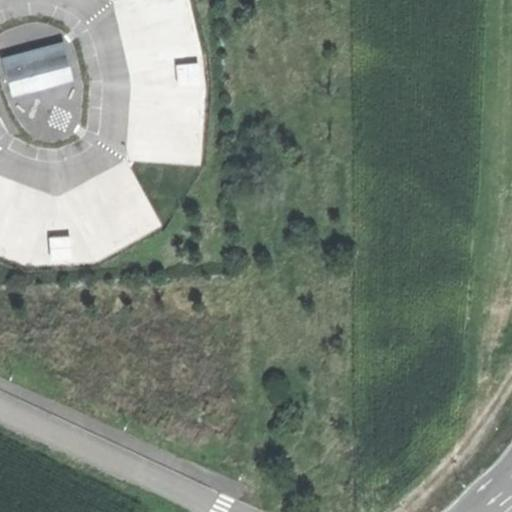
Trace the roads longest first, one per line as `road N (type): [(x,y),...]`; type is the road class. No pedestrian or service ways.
road 1 (residential): [(0,406),(225,511)]
road 2 (track): [(415,511),(511,402)]
